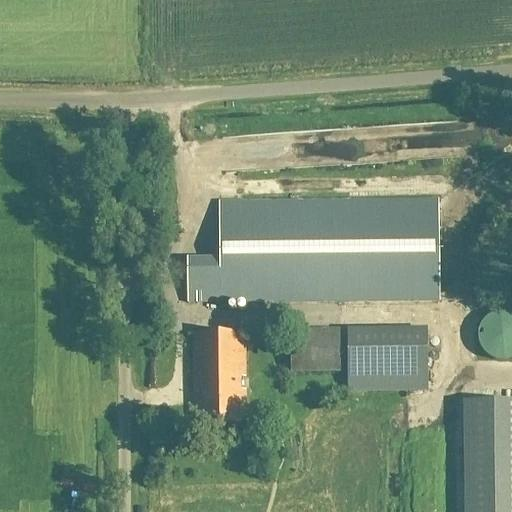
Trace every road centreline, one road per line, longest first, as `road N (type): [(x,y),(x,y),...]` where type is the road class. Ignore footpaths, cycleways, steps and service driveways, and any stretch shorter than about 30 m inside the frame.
road 1 (unclassified): [(126,511),(125,102)]
road 2 (unclassified): [(125,102),(511,72)]
road 3 (unclassified): [(125,102),(0,99)]
